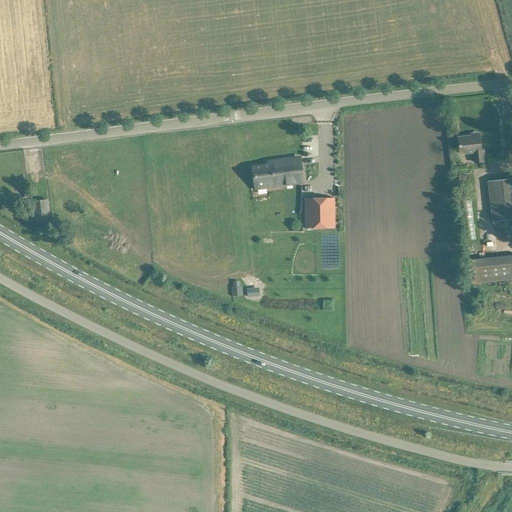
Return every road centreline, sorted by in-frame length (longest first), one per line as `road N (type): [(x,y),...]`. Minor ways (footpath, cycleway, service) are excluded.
road 1 (secondary): [(0,233),(227,348),(410,409),(511,432)]
road 2 (unclassified): [(0,276),(149,354),(258,399),(413,448),(511,468)]
road 3 (unclassified): [(0,146),(511,85)]
